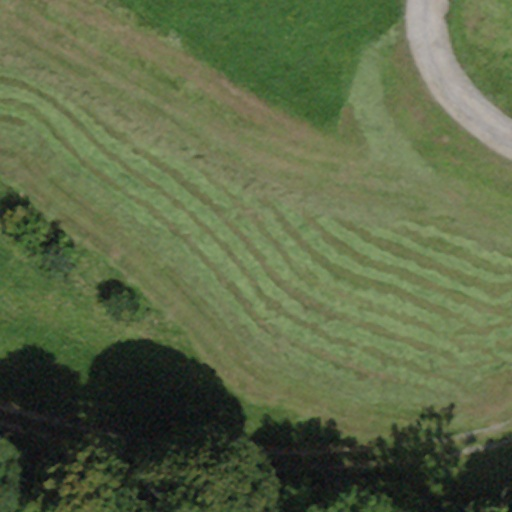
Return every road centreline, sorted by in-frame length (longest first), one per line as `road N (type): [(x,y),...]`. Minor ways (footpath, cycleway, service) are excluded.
road 1 (track): [(0,370),(81,413),(352,456),(511,441)]
road 2 (track): [(445,0),(439,18),(448,62),(487,112),(511,127)]
